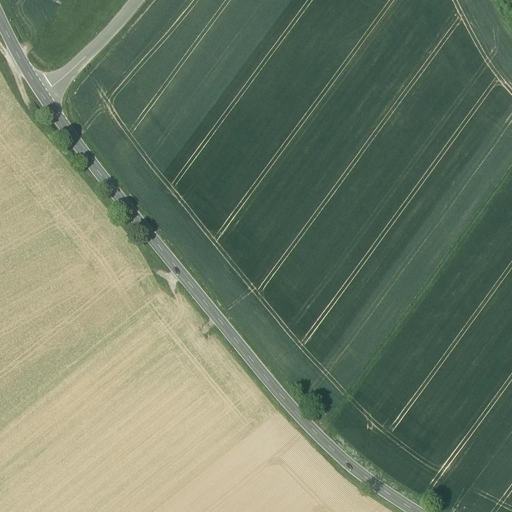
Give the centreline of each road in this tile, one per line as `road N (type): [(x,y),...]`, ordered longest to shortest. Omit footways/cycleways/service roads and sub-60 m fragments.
road 1 (tertiary): [(40,95),(310,429),(414,511)]
road 2 (track): [(318,437),(511,176)]
road 3 (unclassified): [(138,0),(40,95)]
